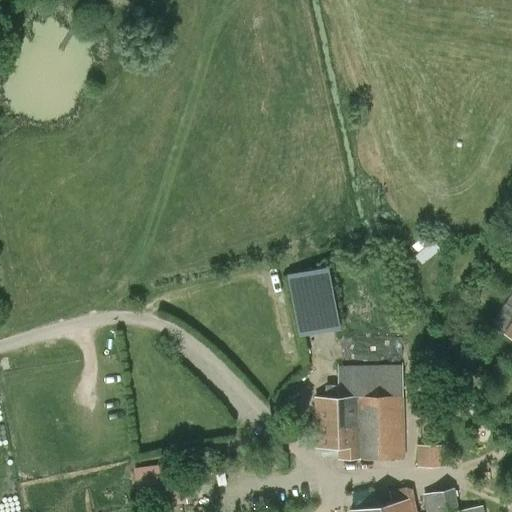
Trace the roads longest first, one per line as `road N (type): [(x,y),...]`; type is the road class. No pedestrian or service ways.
road 1 (track): [(222,0),(151,217),(147,319)]
road 2 (unclassified): [(0,348),(117,316),(147,319)]
